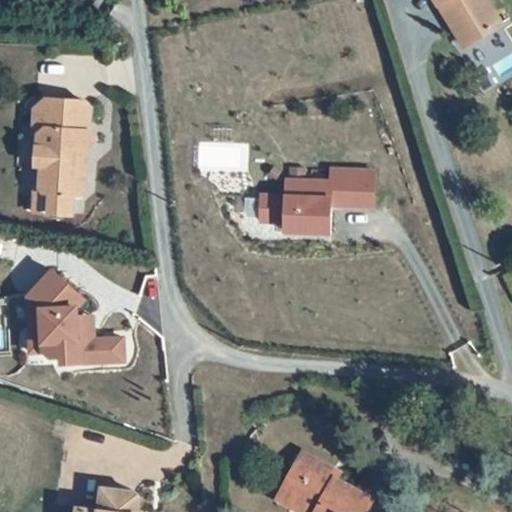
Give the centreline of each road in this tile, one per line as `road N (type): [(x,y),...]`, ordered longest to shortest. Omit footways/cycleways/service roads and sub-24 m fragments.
road 1 (unclassified): [(511,394),(221,359),(185,339),(167,278),(133,0)]
road 2 (unclassified): [(511,352),(401,0)]
